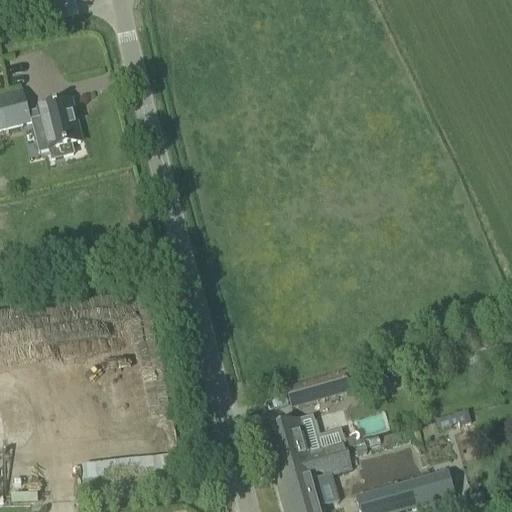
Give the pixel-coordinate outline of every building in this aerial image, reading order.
[(70,148),(80,145),(69,104),(27,116),(22,94),(0,99),(0,134),(32,126),(36,140),(45,138),(52,163),(73,157),(70,148)] [(485,339),(466,345),(469,356),(488,351),(485,339)] [(363,393),(357,371),(285,391),(291,410),(349,394),(350,397),(363,393)] [(369,384),(368,390),(376,396),(384,394),(387,388),(386,381),(380,377),(373,379),(369,384)] [(456,417),(435,423),(437,432),(458,426),(456,417)] [(323,481),(351,473),(346,456),(344,448),(307,458),(298,424),(261,434),(282,511),(323,511),(313,478),(321,475),(323,481)] [(363,442),(352,445),(354,454),(356,458),(367,455),(363,442)] [(351,443),(343,445),(344,448),(346,456),(354,454),(352,445),(351,443)] [(81,491),(167,485),(165,459),(79,465),(81,491)] [(496,467),(483,470),(486,483),(499,479),(496,467)] [(448,475),(355,501),(357,511),(453,511),(458,511),(448,475)] [(482,496),(470,499),(472,510),(485,506),(482,496)]
